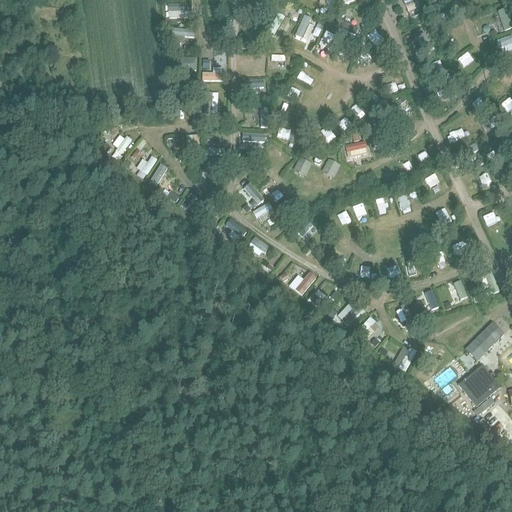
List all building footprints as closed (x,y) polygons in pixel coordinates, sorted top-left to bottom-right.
[(411,6),(415,4),(413,0),(401,0),(408,13),(413,11),(411,6)] [(273,9),(263,32),(271,35),(281,13),(273,9)] [(291,33),(308,41),(315,24),(310,22),(312,17),(301,12),(291,33)] [(335,17),(332,24),(353,32),(355,25),(350,24),(353,17),(346,14),(344,20),(335,17)] [(482,30),(487,27),(484,22),(478,25),(482,30)] [(378,35),(383,32),(379,23),(374,25),(378,35)] [(458,39),(454,23),(443,26),(447,42),(458,39)] [(185,32),(172,34),(173,42),(186,40),(185,32)] [(504,32),(490,39),(497,54),(511,48),(504,32)] [(453,48),(460,46),(457,40),(451,43),(453,48)] [(453,50),(457,62),(476,56),(472,44),(453,50)] [(177,55),(176,67),(193,68),(193,56),(177,55)] [(425,60),(426,68),(440,67),(439,59),(425,60)] [(220,69),(221,62),(213,62),(212,76),(216,76),(216,69),(220,69)] [(310,76),(312,68),(306,66),(303,74),(310,76)] [(199,69),(199,77),(212,77),(211,69),(199,69)] [(264,76),(245,75),(245,85),(264,86),(264,76)] [(393,77),(382,82),(385,90),(396,86),(393,77)] [(302,88),(286,82),(283,91),(299,97),(302,88)] [(205,110),(219,108),(216,88),(202,90),(205,110)] [(395,93),(386,102),(403,119),(416,105),(405,93),(400,98),(395,93)] [(273,109),(288,109),(289,101),(273,100),(273,109)] [(492,128),(502,122),(495,111),(486,117),(492,128)] [(317,127),(326,140),(335,134),(326,121),(317,127)] [(274,133),(283,133),(282,123),(274,124),(274,133)] [(466,134),(460,123),(445,132),(451,142),(466,134)] [(113,140),(118,144),(113,151),(120,157),(135,138),(127,132),(125,134),(120,131),(113,140)] [(343,141),(344,149),(357,147),(356,139),(343,141)] [(419,160),(428,154),(423,145),(413,151),(419,160)] [(158,155),(146,149),(135,170),(146,176),(158,155)] [(322,168),(334,174),(340,161),(328,155),(322,168)] [(405,173),(414,168),(409,157),(399,162),(405,173)] [(159,159),(149,179),(158,183),(168,163),(159,159)] [(272,195),(281,186),(275,179),(265,188),(272,195)] [(250,181),(243,188),(259,203),(266,196),(250,181)] [(179,199),(182,193),(171,186),(167,191),(179,199)] [(407,187),(397,192),(404,205),(413,201),(407,187)] [(385,204),(389,202),(383,192),(373,198),(381,211),(387,207),(385,204)] [(256,215),(273,206),(268,198),(252,207),(256,215)] [(357,213),(368,211),(365,199),(354,201),(357,213)] [(332,212),(334,219),(346,216),(343,208),(332,212)] [(487,226),(496,222),(490,208),(481,212),(487,226)] [(445,211),(436,213),(438,221),(447,220),(445,211)] [(232,225),(228,231),(238,238),(246,226),(231,215),(226,221),(232,225)] [(434,262),(445,257),(441,248),(429,254),(434,262)] [(340,266),(346,253),(339,250),(334,263),(340,266)] [(347,268),(361,272),(364,262),(350,257),(347,268)] [(396,258),(386,260),(388,271),(398,269),(396,258)] [(478,271),(481,285),(495,283),(492,268),(478,271)] [(303,275),(297,272),(290,284),(303,292),(314,273),(307,269),(303,275)] [(457,300),(466,295),(458,279),(449,284),(457,300)] [(313,291),(323,300),(329,295),(318,285),(313,291)] [(423,298),(427,309),(438,305),(434,294),(423,298)] [(340,304),(329,311),(334,318),(345,312),(340,304)] [(395,307),(398,320),(405,318),(401,305),(395,307)] [(364,337),(373,328),(369,325),(375,319),(368,313),(355,328),(364,337)] [(465,352),(469,356),(476,363),(503,336),(492,325),(465,352)] [(377,334),(370,338),(374,343),(381,339),(377,334)] [(408,344),(395,361),(402,367),(415,350),(408,344)] [(499,390),(481,368),(464,382),(464,381),(463,382),(463,383),(458,387),(476,409),(499,390)] [(474,413),(478,418),(493,405),(490,400),(474,413)] [(494,433),(504,430),(502,422),(492,424),(494,433)]
